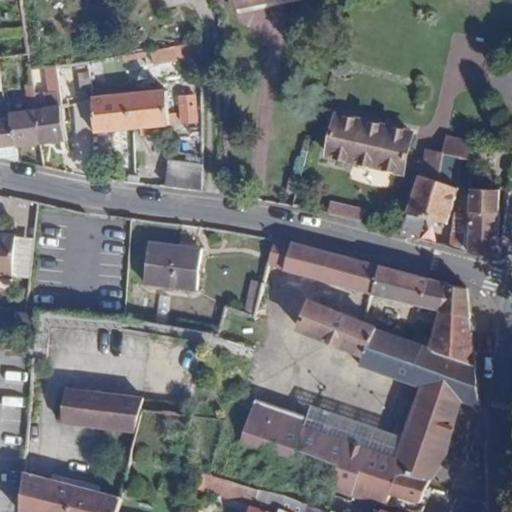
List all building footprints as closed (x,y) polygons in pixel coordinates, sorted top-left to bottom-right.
[(178,61),(201,57),(201,43),(176,47),(178,61)] [(156,66),(178,61),(176,47),(154,51),(156,66)] [(147,57),(147,53),(125,57),(126,62),(147,57)] [(42,143),(67,139),(61,86),(51,87),(52,95),(48,94),(49,109),(41,109),(40,95),(35,96),(37,108),(42,143)] [(130,96),(132,129),(141,128),(142,136),(152,135),(152,126),(176,124),(175,115),(169,116),(167,92),(130,96)] [(195,94),(182,95),(184,122),(197,121),(195,94)] [(95,132),(132,129),(130,96),(92,99),(95,131),(95,132)] [(81,134),(95,131),(92,99),(78,103),(81,134)] [(16,147),(42,143),(37,108),(12,112),(12,117),(16,147)] [(0,157),(19,163),(16,147),(12,117),(0,118),(0,157)] [(412,134),(337,118),(328,155),(404,172),(412,134)] [(471,162),(472,148),(446,141),(442,154),(445,155),(471,162)] [(445,155),(442,154),(427,150),(421,176),(438,181),(445,155)] [(183,190),(203,192),(203,164),(171,160),(169,188),(183,190)] [(130,184),(140,185),(141,176),(131,175),(130,184)] [(421,176),(400,236),(409,239),(418,242),(425,219),(447,224),(459,188),(438,181),(421,176)] [(483,256),(498,259),(500,190),(472,189),(471,224),(470,254),(483,256)] [(329,205),(326,215),(344,219),(346,209),(329,205)] [(453,253),(470,254),(471,224),(455,223),(453,253)] [(16,237),(0,235),(0,275),(13,277),(16,237)] [(380,265),(292,242),(284,269),(373,293),(380,265)] [(203,250),(149,243),(143,285),(197,293),(203,250)] [(446,282),(380,265),(373,293),(440,309),(471,316),(468,289),(446,284),(446,282)] [(264,284),(253,280),(243,312),(254,316),(264,284)] [(416,342),(310,302),(301,330),(360,353),(356,365),(422,388),(463,402),(480,408),(476,365),(433,350),(433,348),(416,342)] [(472,334),(471,316),(440,309),(437,328),(436,331),(472,334)] [(476,365),(472,334),(436,331),(433,339),(426,336),(424,341),(417,338),(416,342),(433,348),(433,350),(476,365)] [(63,400),(60,415),(139,430),(145,401),(65,387),(63,400)] [(419,397),(415,407),(454,420),(457,420),(460,411),(463,402),(422,388),(419,397)] [(251,408),(253,401),(241,397),(239,404),(251,408)] [(454,420),(415,407),(408,427),(399,450),(253,401),(251,408),(239,444),(292,461),(295,450),(338,465),(332,486),(385,505),(389,492),(393,483),(394,471),(428,481),(445,454),(454,420)] [(139,430),(60,415),(59,421),(138,435),(139,430)] [(428,481),(394,471),(393,483),(389,492),(419,504),(428,481)] [(207,474),(203,472),(199,487),(227,496),(232,481),(207,474)] [(36,476),(24,473),(20,511),(41,511),(49,479),(36,476)] [(118,511),(122,497),(49,479),(41,511),(118,511)] [(275,494),(232,481),(227,496),(253,504),(254,501),(271,506),(275,494)] [(346,511),(350,502),(316,492),(312,506),(329,511),(346,511)] [(355,511),(358,503),(350,502),(346,511),(355,511)]
